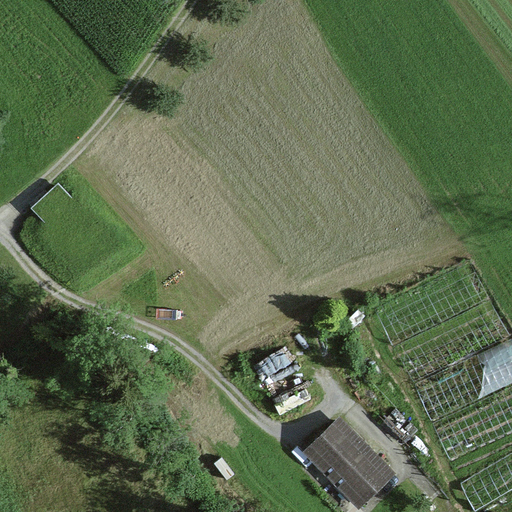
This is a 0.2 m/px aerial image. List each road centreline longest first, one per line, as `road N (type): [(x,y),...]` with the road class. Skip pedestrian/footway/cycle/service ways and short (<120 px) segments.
road 1 (track): [(291,442),(181,350),(47,283),(0,234)]
road 2 (track): [(195,0),(98,132),(0,220)]
